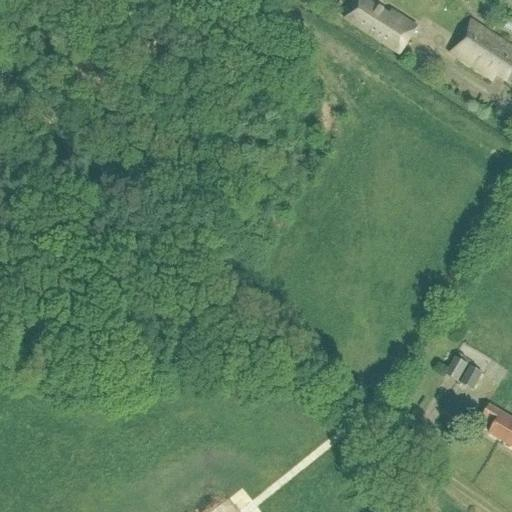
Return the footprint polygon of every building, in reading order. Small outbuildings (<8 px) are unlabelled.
[(358,0),(344,21),(399,56),(417,29),(392,13),(389,17),(362,0),(358,0)] [(511,49),(477,27),(461,53),(511,85),(511,49)] [(457,383),(467,366),(454,358),(444,375),(457,383)] [(472,392),(482,375),(468,368),(459,384),(472,392)] [(511,419),(489,405),(482,417),(494,425),(489,433),(511,446),(511,419)]
